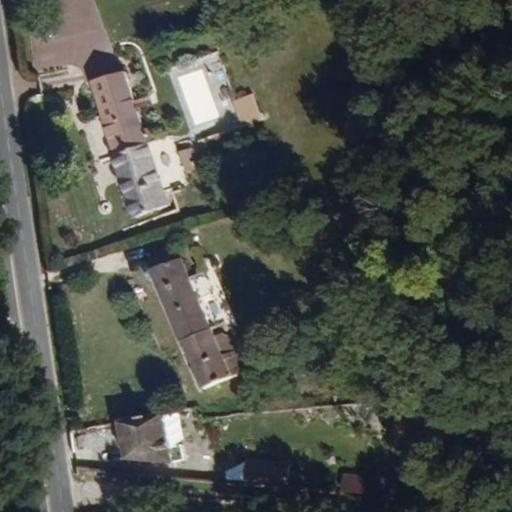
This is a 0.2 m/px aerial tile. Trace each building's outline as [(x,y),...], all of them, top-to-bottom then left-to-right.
[(160,138),(154,119),(144,122),(128,69),(91,80),(131,217),(168,206),(149,141),(160,138)] [(263,118),(254,94),(232,101),(241,126),(263,118)] [(184,170),(197,167),(192,146),(178,149),(184,170)] [(223,326),(202,277),(188,283),(180,264),(154,276),(202,391),(244,373),(233,346),(223,341),(214,344),(209,332),(223,326)] [(171,462),(162,413),(115,425),(121,461),(171,462)] [(288,480),(290,463),(259,461),(245,459),(243,476),(257,477),(288,480)] [(344,474),(343,492),(381,494),(381,476),(344,474)]
